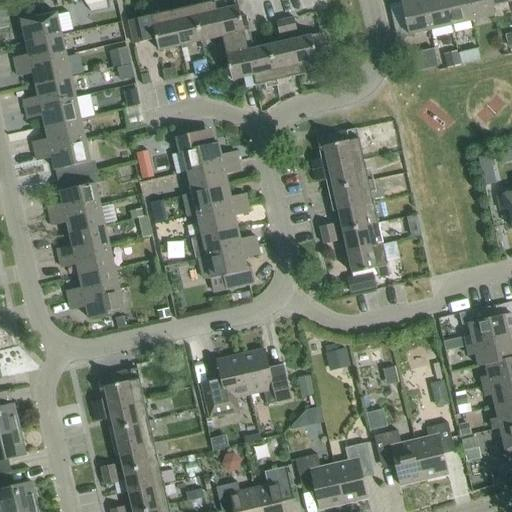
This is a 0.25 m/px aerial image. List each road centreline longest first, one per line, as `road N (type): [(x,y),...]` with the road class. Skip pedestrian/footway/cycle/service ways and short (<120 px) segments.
road 1 (residential): [(282,293),(342,325),(384,321),(439,306),(463,281),(511,269)]
road 2 (residential): [(282,293),(244,316),(86,351),(61,344)]
road 3 (residential): [(61,344),(33,309),(0,159)]
road 4 (residential): [(269,126),(289,109),(360,87),(378,46),(368,0)]
road 5 (residential): [(67,511),(43,399),(61,344)]
road 6 (residential): [(282,293),(287,251),(264,154),(269,126)]
